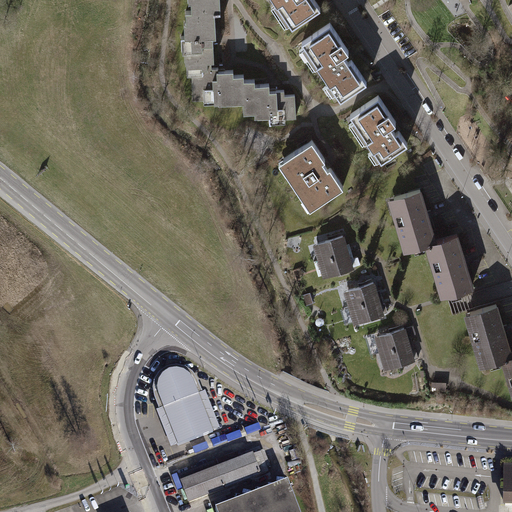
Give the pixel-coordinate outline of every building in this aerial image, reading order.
[(191,0),(192,7),(187,7),(187,8),(221,7),(221,0),(191,0)] [(279,0),(294,21),(322,3),(319,0),(279,0)] [(222,7),(187,8),(187,19),(190,19),(190,33),(182,33),(182,35),(189,34),(189,50),(186,50),(187,59),(214,58),(213,32),(217,32),(216,8),(222,8),(222,7)] [(332,19),(303,38),(343,96),(369,79),(353,55),(351,57),(346,50),(351,46),(332,19)] [(212,65),(211,59),(193,60),(194,90),(218,89),(218,101),(219,101),(219,97),(246,95),(245,72),(234,72),(234,67),(219,68),(219,65),(212,65)] [(256,82),(256,77),(245,77),(247,110),(270,109),(270,121),(271,121),(271,116),(298,115),(297,91),(287,92),(286,87),(271,88),(271,81),(256,82)] [(381,92),(353,111),(383,157),(409,140),(400,127),(398,128),(394,122),(399,119),(381,92)] [(284,157),(293,170),(288,173),(298,187),(302,184),(315,204),(344,184),(331,166),(328,168),(323,159),(326,156),(313,137),(284,157)] [(394,196),(398,210),(394,211),(400,230),(404,229),(409,247),(439,237),(423,186),(394,196)] [(430,241),(435,255),(431,256),(437,275),(440,274),(446,291),(475,282),(459,232),(430,241)] [(345,233),(314,242),(319,259),(350,249),(345,233)] [(350,249),(319,259),(324,275),(355,266),(350,249)] [(380,296),(375,279),(345,288),(347,296),(343,297),(346,306),(380,296)] [(310,292),(304,294),(307,303),(313,301),(310,292)] [(380,296),(350,305),(355,321),(388,311),(386,302),(382,303),(380,296)] [(469,309),(473,324),(470,325),(475,343),(479,342),(485,360),(511,351),(511,343),(498,300),(469,309)] [(406,325),(375,334),(380,351),(411,341),(406,325)] [(411,341),(377,352),(382,368),(419,357),(416,348),(413,349),(411,341)] [(157,411),(170,446),(219,427),(206,392),(200,394),(193,377),(188,372),(180,368),(170,369),(163,373),(158,378),(155,385),(154,392),(161,410),(157,411)] [(239,452),(180,474),(190,501),(273,470),(266,449),(242,458),(239,452)] [(300,511),(290,483),(217,511),(300,511)]
